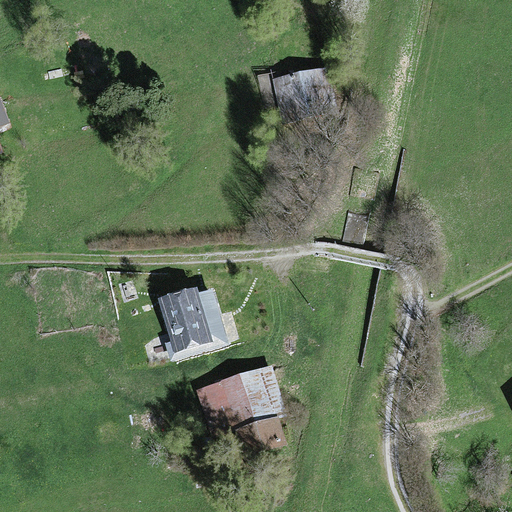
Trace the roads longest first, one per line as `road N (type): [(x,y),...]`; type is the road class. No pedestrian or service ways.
road 1 (track): [(0,260),(310,257)]
road 2 (track): [(386,269),(420,288),(388,429),(398,511)]
